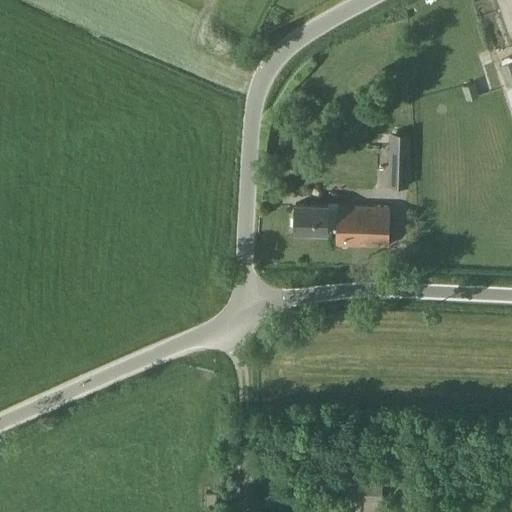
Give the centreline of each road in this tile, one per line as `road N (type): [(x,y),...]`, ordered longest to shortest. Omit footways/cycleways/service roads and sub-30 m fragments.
road 1 (unclassified): [(245,313),(252,115),(269,71),(301,39),(370,0)]
road 2 (unclassified): [(245,313),(0,424)]
road 3 (unclassified): [(245,313),(319,293),(511,299)]
